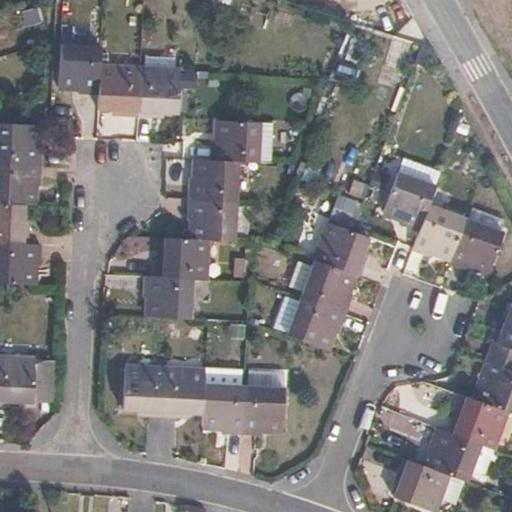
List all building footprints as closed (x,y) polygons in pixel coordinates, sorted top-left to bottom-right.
[(100,94),(101,70),(102,49),(60,49),(59,89),(79,90),(80,94),(100,94)] [(139,118),(141,72),(101,70),(100,94),(99,109),(118,110),(118,117),(139,118)] [(180,73),(141,72),(139,118),(159,118),(159,112),(177,113),(180,73)] [(234,162),(275,164),(276,123),(209,120),(209,140),(204,140),(203,160),(233,162),(234,162)] [(0,164),(40,166),(41,148),(37,147),(37,126),(0,124),(0,164)] [(203,160),(192,160),(191,179),(188,179),(187,199),(232,201),(233,162),(203,160)] [(40,185),(40,166),(0,164),(0,204),(24,206),(35,207),(34,186),(40,185)] [(426,210),(438,176),(405,164),(400,177),(396,175),(381,214),(401,221),(399,226),(417,233),(426,210)] [(232,201),(187,199),(186,219),(190,220),(189,240),(202,241),(230,242),(232,201)] [(0,245),(28,247),(29,228),(22,228),(24,206),(0,204),(0,245)] [(462,223),(426,210),(417,233),(410,253),(429,260),(432,254),(448,260),(462,223)] [(499,236),(462,223),(448,260),(446,266),(466,273),(468,267),(486,273),(499,236)] [(368,238),(352,232),(332,224),(318,263),(354,277),(360,279),(367,258),(362,256),(368,238)] [(201,280),(202,241),(189,240),(161,239),(161,259),(156,260),(155,278),(188,280),(201,280)] [(28,247),(0,245),(0,284),(34,287),(34,268),(42,268),(42,247),(28,247)] [(354,277),(318,263),(303,300),(346,315),(353,296),(347,295),(354,277)] [(188,280),(155,278),(142,278),(140,300),(145,301),(144,318),(185,320),(188,280)] [(346,315),(303,300),(288,339),(326,351),(333,332),(338,334),(346,315)] [(495,322),(482,359),(511,370),(511,307),(507,305),(501,324),(495,322)] [(244,407),(245,361),(241,360),(241,345),(205,344),(204,373),(203,399),(224,399),(225,406),(244,407)] [(265,401),(283,402),(285,362),(283,362),(283,346),(246,345),(245,361),(244,407),(265,408),(265,401)] [(511,370),(482,359),(474,380),(480,382),(474,400),(499,410),(511,414),(511,412),(511,370)] [(0,362),(0,407),(14,408),(14,403),(34,404),(36,365),(0,362)] [(58,366),(36,365),(34,404),(56,406),(58,366)] [(123,370),(121,410),(141,411),(141,417),(162,418),(164,371),(123,370)] [(203,399),(204,373),(164,371),(162,418),(184,419),(184,412),(202,413),(203,399)] [(449,412),(442,431),(473,442),(485,447),(499,410),(474,400),(461,396),(455,414),(449,412)] [(421,467),(440,474),(458,481),(464,465),(473,442),(442,431),(430,426),(422,446),(428,448),(421,467)] [(477,469),(485,447),(473,442),(464,465),(477,469)] [(389,496),(426,510),(440,474),(421,467),(395,457),(388,478),(394,481),(389,496)]
